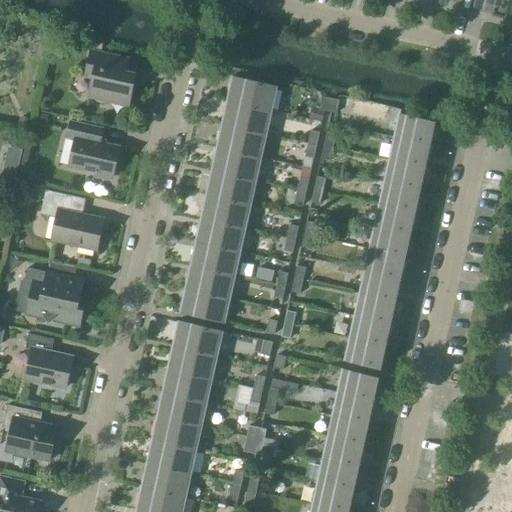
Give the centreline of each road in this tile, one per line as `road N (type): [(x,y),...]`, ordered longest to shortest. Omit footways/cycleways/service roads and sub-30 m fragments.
road 1 (residential): [(82,511),(197,0)]
road 2 (residential): [(398,511),(502,57)]
road 3 (residential): [(502,57),(246,0)]
